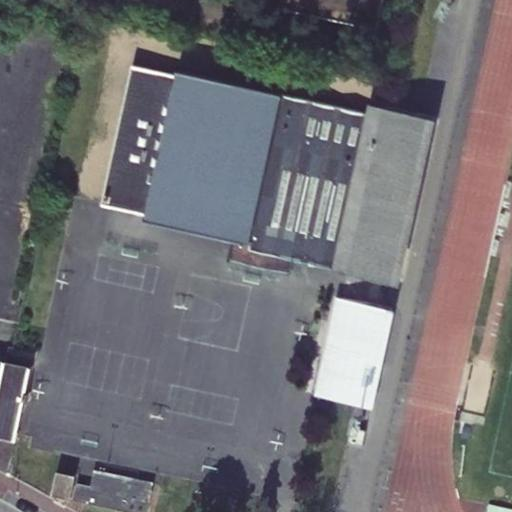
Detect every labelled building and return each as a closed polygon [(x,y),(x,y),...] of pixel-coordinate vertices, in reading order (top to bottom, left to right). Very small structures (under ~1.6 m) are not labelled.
[(274,0),(272,9),(382,32),(389,0),(274,0)] [(297,256),(341,266),(377,112),(186,69),(185,73),(141,63),(109,202),(152,212),(151,215),(239,235),(234,257),(294,270),(297,256)] [(356,270),(392,105),(378,102),(377,112),(341,266),(356,270)] [(438,115),(392,105),(356,270),(402,280),(438,115)] [(327,393),(350,296),(346,295),(323,392),(327,393)] [(396,306),(350,296),(327,393),(378,405),(382,387),(378,386),(396,306)] [(378,386),(382,387),(401,307),(396,306),(378,386)] [(0,434),(19,439),(35,364),(0,356),(0,408),(1,408),(0,412),(0,434)] [(147,511),(153,484),(96,471),(93,486),(82,483),(78,501),(126,511),(147,511)] [(76,477),(59,474),(55,495),(72,498),(76,477)]
